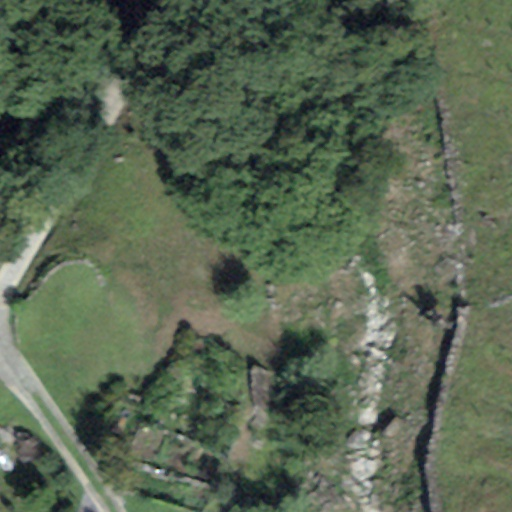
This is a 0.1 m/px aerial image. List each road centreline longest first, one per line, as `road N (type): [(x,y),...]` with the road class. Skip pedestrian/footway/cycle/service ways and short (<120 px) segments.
road 1 (track): [(0,287),(124,70),(142,33),(140,0)]
road 2 (track): [(107,511),(0,355)]
